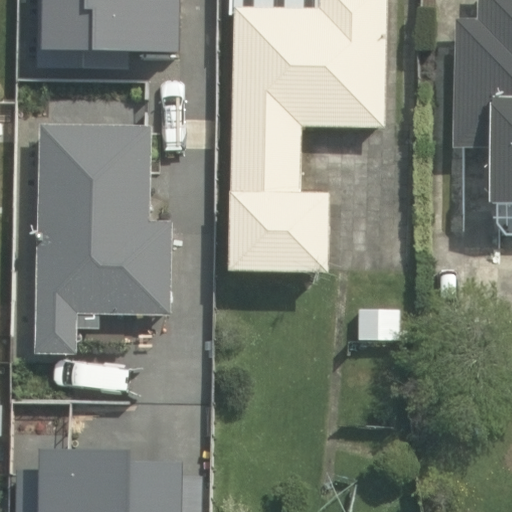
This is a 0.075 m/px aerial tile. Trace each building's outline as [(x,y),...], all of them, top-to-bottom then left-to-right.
[(291,0),(292,5),(235,3),(223,278),(324,283),(328,189),(298,187),(300,128),(377,132),(383,0),(291,0)] [(511,0),(482,0),(482,18),(454,18),(456,159),(480,159),(481,216),(511,215),(511,0)] [(150,123),(42,121),(39,357),(69,358),(69,335),(128,336),(129,313),(168,313),(169,215),(149,215),(150,123)] [(404,305),(349,305),(349,342),(404,342),(404,305)] [(15,468),(14,511),(197,511),(198,457),(129,456),(129,445),(37,444),(36,468),(15,468)]
